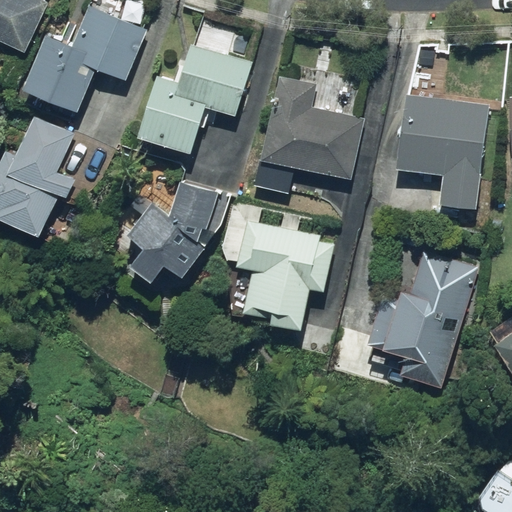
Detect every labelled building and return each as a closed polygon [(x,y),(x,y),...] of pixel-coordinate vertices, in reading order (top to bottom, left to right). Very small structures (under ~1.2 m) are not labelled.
[(0,0),(0,38),(27,51),(50,2),(45,0),(0,0)] [(148,32),(85,8),(69,48),(45,39),(27,88),(85,110),(99,71),(129,82),(148,32)] [(266,56),(200,38),(190,75),(169,69),(152,129),(208,145),(220,102),(251,110),(266,56)] [(321,85),(281,78),(265,162),(260,187),(293,193),(298,168),(358,180),(369,117),(317,108),(321,85)] [(490,104),(409,95),(401,169),(444,173),(440,203),(478,207),(490,104)] [(70,135),(29,117),(12,158),(5,155),(0,166),(0,208),(1,209),(0,211),(0,217),(43,236),(58,198),(67,202),(76,183),(54,173),(67,142),(70,135)] [(171,218),(151,203),(129,231),(147,245),(138,257),(162,275),(172,262),(189,275),(210,247),(193,234),(209,237),(216,186),(176,181),(171,218)] [(236,259),(235,264),(235,268),(251,271),(245,306),(274,312),(272,325),(303,331),(309,296),(321,298),(329,254),(314,251),(315,242),(318,230),(224,210),(219,256),(236,259)] [(477,271),(422,258),(414,291),(407,289),(404,303),(384,298),(373,344),(392,348),(393,345),(409,349),(403,374),(449,385),(477,271)] [(511,332),(494,345),(511,372),(511,332)] [(511,511),(511,461),(486,487),(510,511),(511,511)]
